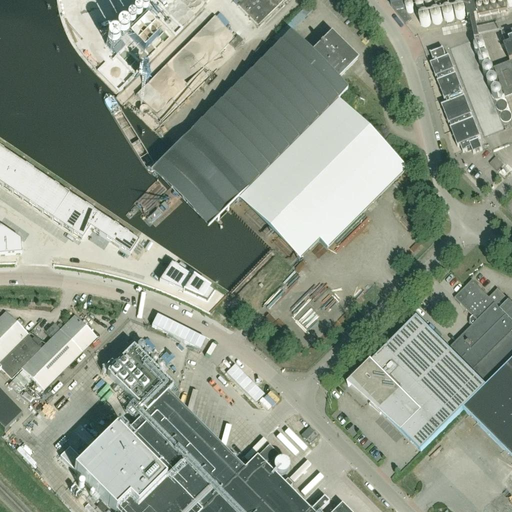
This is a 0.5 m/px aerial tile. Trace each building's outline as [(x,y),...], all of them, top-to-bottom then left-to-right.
[(236,0),(240,4),(238,6),(257,25),(267,15),(268,16),(284,0),(236,0)] [(508,12),(505,0),(390,0),(392,8),(405,25),(411,20),(405,11),(403,6),(414,3),(417,18),(465,8),(468,22),(478,20),(478,18),(508,12)] [(297,28),(302,20),(296,16),(291,23),(297,28)] [(167,33),(152,19),(138,32),(153,47),(167,33)] [(172,51),(199,26),(194,21),(167,46),(172,51)] [(406,170),(337,102),(347,92),(335,80),(343,72),(344,74),(356,62),(331,36),(330,37),(327,34),(316,45),(319,47),(310,56),(289,34),(288,36),(282,30),(273,39),(279,44),(190,134),(240,183),(309,252),(319,242),(327,250),(406,170)] [(511,30),(502,35),(507,47),(505,49),(510,63),(511,63),(511,65),(511,30)] [(121,47),(130,39),(123,32),(115,41),(121,47)] [(235,50),(242,42),(237,37),(230,45),(235,50)] [(472,117),(465,98),(464,99),(462,95),(464,95),(456,76),(455,77),(454,73),(455,72),(449,58),(446,59),(445,57),(446,57),(443,51),(431,55),(433,62),(435,61),(435,64),(430,66),(436,80),(437,79),(439,83),(437,84),(445,102),(446,102),(447,105),(442,108),(449,126),(450,126),(452,129),(450,130),(458,148),(460,147),(463,154),(468,152),(467,151),(471,150),(473,155),(483,152),(479,142),(477,142),(477,141),(481,139),(474,121),(473,121),(471,117),(472,117)] [(492,90),(494,107),(504,106),(503,96),(499,97),(498,90),(492,90)] [(0,149),(0,186),(82,241),(90,230),(129,256),(138,243),(0,149)] [(0,256),(21,255),(20,242),(0,228),(0,256)] [(171,265),(159,283),(207,304),(214,294),(171,265)] [(511,304),(509,302),(506,305),(501,300),(504,297),(498,291),(489,299),(472,282),(454,299),(461,306),(466,311),(466,312),(466,311),(471,316),(471,317),(472,317),(473,318),(471,320),(471,325),(473,327),(477,322),(500,345),(511,334),(511,333),(511,304)] [(43,392),(96,340),(97,340),(74,317),(74,318),(41,350),(38,347),(41,343),(35,338),(32,341),(27,337),(28,336),(5,313),(5,314),(0,319),(0,370),(1,370),(11,381),(22,371),(44,393),(43,392)] [(464,411),(486,388),(417,318),(351,384),(352,385),(352,384),(421,453),(464,411)] [(455,344),(454,345),(451,348),(485,383),(511,356),(511,333),(511,334),(500,345),(477,322),(473,327),(472,328),(467,333),(466,333),(466,334),(461,339),(460,339),(455,344)] [(511,459),(511,362),(486,388),(464,411),(511,459)] [(22,416),(0,393),(0,428),(4,433),(22,416)] [(347,511),(341,506),(334,511),(321,511),(329,504),(324,499),(310,511),(309,511),(266,468),(278,456),(269,447),(257,459),(256,459),(244,471),(235,462),(236,457),(216,452),(218,446),(208,444),(210,438),(199,435),(201,429),(191,427),(193,421),(182,418),(184,412),(174,410),(175,405),(166,396),(123,439),(197,511),(347,511)] [(110,511),(102,503),(96,508),(99,511),(110,511)]
